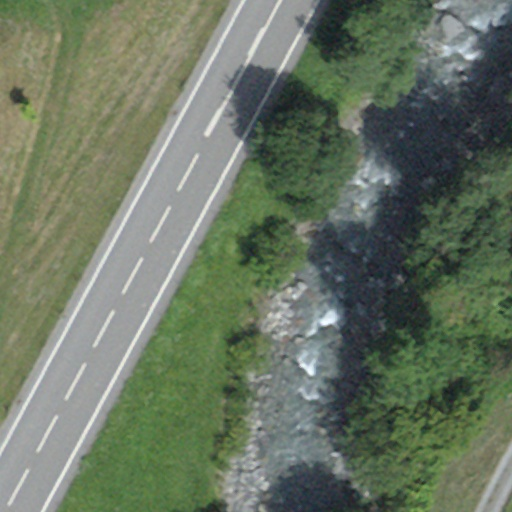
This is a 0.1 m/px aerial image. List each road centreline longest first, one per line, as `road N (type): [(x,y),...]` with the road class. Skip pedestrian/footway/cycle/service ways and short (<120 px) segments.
road 1 (secondary): [(278,0),(3,511)]
road 2 (track): [(67,0),(0,311)]
